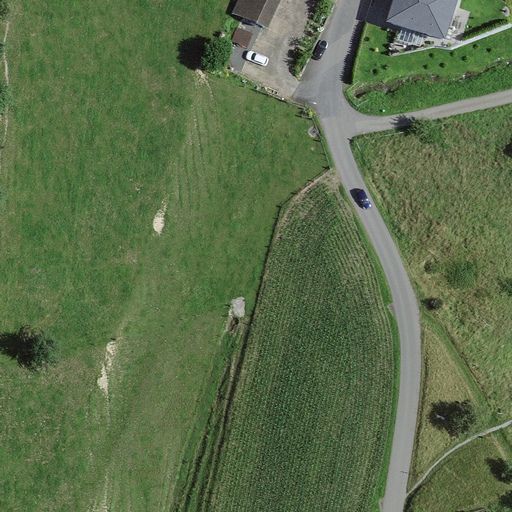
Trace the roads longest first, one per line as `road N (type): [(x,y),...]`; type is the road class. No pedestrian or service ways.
road 1 (residential): [(334,129),(407,320),(410,369),(393,511)]
road 2 (track): [(402,293),(455,350),(511,453)]
road 3 (residential): [(334,129),(511,96)]
road 4 (residential): [(352,0),(334,65),(334,129)]
